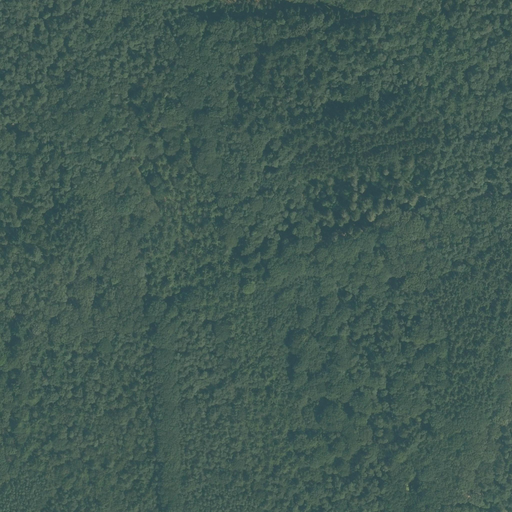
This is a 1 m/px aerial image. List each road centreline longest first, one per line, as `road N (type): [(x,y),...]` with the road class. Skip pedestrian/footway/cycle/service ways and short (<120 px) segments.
road 1 (track): [(301,249),(386,278),(423,300),(441,327),(444,378),(424,434),(388,443)]
road 2 (track): [(188,76),(320,23),(413,9)]
road 3 (track): [(53,90),(112,308)]
road 4 (track): [(256,44),(315,244)]
road 5 (track): [(413,9),(436,106),(417,211)]
road 6 (track): [(136,0),(57,87),(0,133)]
road 7 (track): [(323,257),(344,378),(323,440)]
road 8 (track): [(150,296),(301,249)]
road 9 (track): [(511,361),(463,511)]
road 10 (track): [(386,278),(428,283),(511,226)]
road 11 (track): [(19,343),(66,333),(150,296)]
road 12 (track): [(119,511),(105,496),(0,442)]
road 13 (track): [(301,249),(417,211)]
